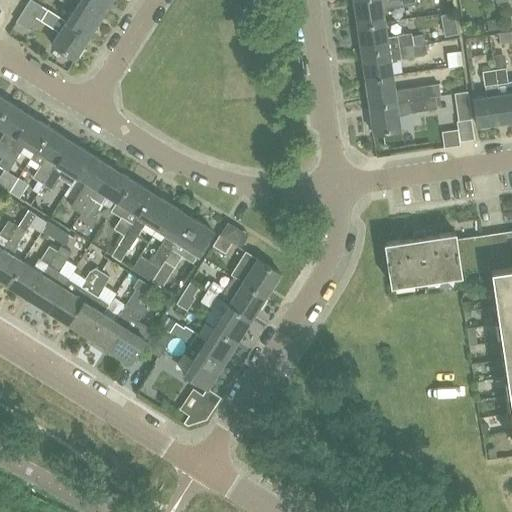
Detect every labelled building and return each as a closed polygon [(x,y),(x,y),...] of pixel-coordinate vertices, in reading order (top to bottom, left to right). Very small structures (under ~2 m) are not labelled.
[(40,20),(48,9),(33,0),(29,0),(16,21),(18,22),(27,28),(28,29),(35,17),(40,20)] [(60,0),(72,7),(64,20),(88,35),(103,12),(84,0),(60,0)] [(110,0),(84,0),(103,12),(110,0)] [(352,0),(356,25),(385,21),(383,8),(415,3),(415,0),(352,0)] [(73,58),(88,35),(64,20),(56,14),(49,26),(57,31),(50,43),(73,58)] [(486,20),(488,29),(500,28),(498,18),(486,20)] [(356,25),(360,51),(413,44),(411,31),(387,35),(385,21),(356,25)] [(426,43),(413,45),(413,44),(360,51),(364,79),(393,75),(390,59),(423,54),(427,51),(426,43)] [(501,122),(511,120),(511,81),(508,82),(503,54),(492,55),(494,69),(493,69),(497,94),(501,122)] [(473,97),(477,125),(501,122),(497,94),(493,69),(482,71),(486,95),(473,97)] [(368,105),(435,95),(440,94),(438,83),(419,85),(395,89),(393,75),(364,79),(368,105)] [(471,118),(467,90),(454,92),(458,120),(471,118)] [(0,116),(10,101),(0,94),(0,116)] [(435,95),(368,105),(372,132),(401,128),(399,113),(436,107),(435,95)] [(10,101),(0,116),(0,126),(4,129),(0,136),(0,157),(1,158),(29,113),(10,101)] [(50,126),(29,113),(1,158),(0,160),(0,165),(8,171),(26,143),(35,149),(50,126)] [(70,139),(50,126),(35,149),(30,158),(40,164),(32,177),(38,180),(32,189),(37,192),(42,183),(70,139)] [(91,152),(70,139),(42,183),(53,190),(60,177),(71,184),(77,175),(91,152)] [(80,213),(110,164),(91,152),(77,175),(86,181),(81,190),(71,206),(80,213)] [(131,178),(110,164),(80,213),(78,217),(91,226),(97,217),(93,214),(106,194),(117,200),(131,178)] [(118,244),(152,190),(131,178),(117,200),(110,210),(121,217),(114,228),(121,233),(115,242),(118,244)] [(152,190),(118,244),(111,255),(121,261),(147,219),(158,226),(172,203),(152,190)] [(192,216),(172,203),(158,226),(166,232),(153,252),(155,254),(151,260),(160,266),(164,260),(192,216)] [(170,270),(173,266),(174,266),(181,255),(193,262),(213,229),(192,216),(164,260),(160,266),(167,270),(170,270)] [(0,251),(16,225),(8,219),(0,231),(0,251)] [(248,233),(227,220),(212,245),(225,253),(232,242),(240,247),(248,233)] [(0,280),(8,285),(23,260),(13,253),(18,245),(16,244),(25,230),(16,225),(0,251),(0,280)] [(65,237),(67,235),(68,233),(61,228),(55,238),(62,243),(65,237)] [(511,230),(503,232),(508,265),(497,267),(491,268),(511,410),(511,230)] [(481,236),(470,237),(457,239),(455,231),(425,235),(425,231),(414,233),(414,237),(385,241),(391,284),(462,274),(462,272),(486,269),(481,236)] [(492,234),(497,267),(508,265),(503,232),(492,234)] [(486,269),(491,268),(497,267),(492,234),(481,236),(486,269)] [(8,285),(28,298),(57,250),(49,245),(40,258),(38,257),(33,266),(23,260),(8,285)] [(28,298),(47,310),(68,277),(58,271),(70,251),(60,245),(57,250),(28,298)] [(231,272),(242,279),(266,294),(280,271),(245,249),(231,272)] [(47,310),(69,324),(101,271),(95,267),(89,271),(80,285),(68,277),(47,310)] [(101,271),(69,324),(88,336),(104,311),(110,302),(98,295),(110,277),(101,271)] [(88,336),(109,349),(139,301),(149,285),(138,278),(132,287),(135,288),(116,319),(104,311),(88,336)] [(266,294),(242,279),(228,303),(252,318),(266,294)] [(213,281),(207,290),(220,298),(225,289),(213,281)] [(252,318),(228,303),(220,298),(207,290),(200,301),(221,314),(213,326),(237,341),(252,318)] [(147,306),(139,301),(109,349),(130,362),(151,328),(139,320),(147,306)] [(159,356),(174,333),(161,325),(154,336),(146,348),(159,356)] [(223,364),(237,341),(213,326),(199,348),(223,364)] [(184,352),(193,358),(184,372),(208,387),(223,364),(199,348),(190,343),(184,352)] [(503,378),(492,379),(494,389),(505,387),(503,378)] [(206,387),(202,394),(188,414),(183,421),(187,424),(206,418),(220,397),(206,387)]
